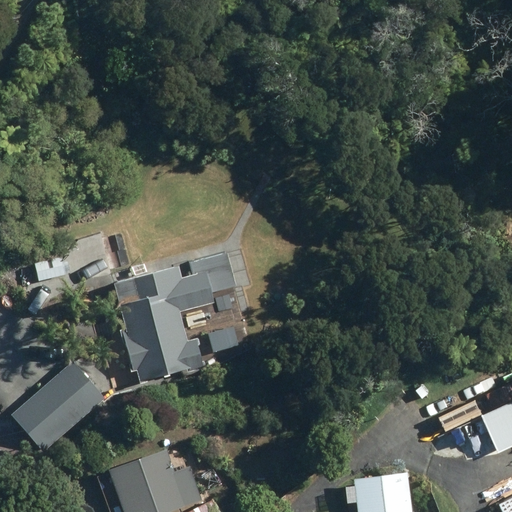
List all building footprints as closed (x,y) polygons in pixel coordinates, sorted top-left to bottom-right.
[(509,243),(500,224),(491,228),(500,248),(509,243)] [(129,363),(132,375),(195,359),(189,334),(180,336),(171,306),(207,296),(204,286),(227,280),(217,245),(183,254),(186,267),(171,271),(168,259),(105,275),(117,321),(114,322),(125,364),(129,363)] [(58,260),(21,270),(26,290),(63,281),(58,260)] [(8,416),(40,452),(99,400),(66,364),(8,416)] [(102,465),(118,511),(150,511),(182,501),(183,502),(203,495),(191,464),(170,472),(160,445),(102,465)] [(282,468),(289,477),(308,464),(303,454),(282,468)] [(346,475),(350,511),(406,511),(401,467),(346,475)] [(511,511),(511,489),(491,499),(497,511),(511,511)] [(172,511),(214,511),(207,496),(172,511)]
